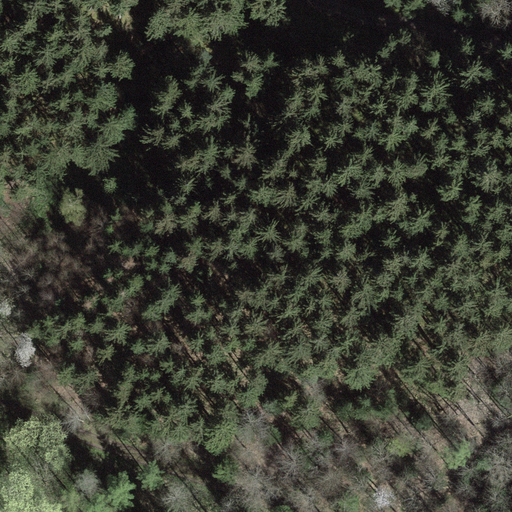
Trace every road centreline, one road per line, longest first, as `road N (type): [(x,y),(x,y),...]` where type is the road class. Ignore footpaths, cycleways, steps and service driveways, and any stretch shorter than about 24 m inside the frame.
road 1 (track): [(306,511),(0,402)]
road 2 (track): [(511,39),(410,25),(315,0)]
